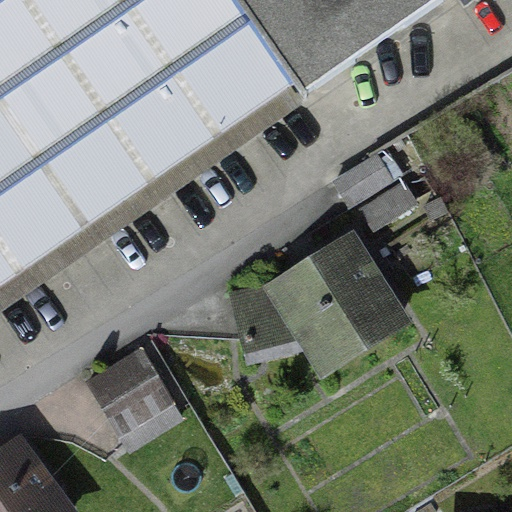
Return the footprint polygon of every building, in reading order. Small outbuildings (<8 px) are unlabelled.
[(0,0),(0,286),(292,85),(303,101),(448,0),(0,0)] [(348,206),(390,179),(376,157),(334,183),(348,206)] [(349,248),(280,292),(278,289),(232,300),(242,339),(299,325),(327,369),(398,324),(349,248)] [(88,384),(119,439),(173,405),(142,350),(88,384)] [(0,511),(59,511),(11,446),(0,453),(0,511)]
